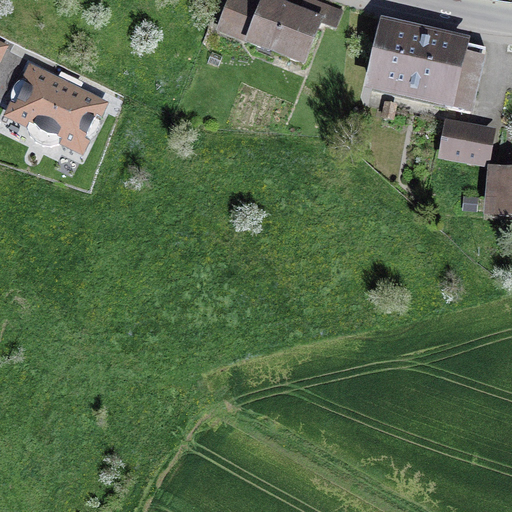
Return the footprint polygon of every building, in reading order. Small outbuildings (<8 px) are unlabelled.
[(247,43),(305,64),(320,23),(334,29),(340,13),(314,3),(309,16),(265,0),(228,0),(221,21),(251,32),(247,43)] [(371,101),(455,120),(471,47),(387,28),(371,101)] [(9,116),(79,151),(101,107),(31,72),(9,116)] [(485,168),(491,136),(443,127),(437,160),(485,168)] [(486,216),(511,218),(511,172),(490,170),(486,216)]
